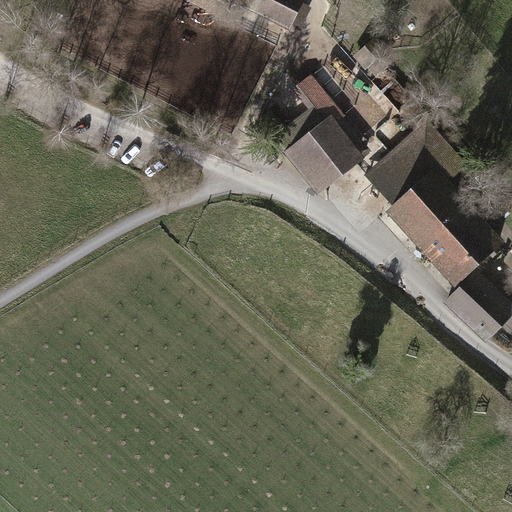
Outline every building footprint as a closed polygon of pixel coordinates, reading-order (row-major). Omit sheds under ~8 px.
[(246,0),(289,21),(298,0),(246,0)] [(357,39),(367,52),(387,36),(376,23),(357,39)] [(276,113),(268,119),(286,141),(328,105),(365,148),(376,139),(347,106),(335,91),(324,79),(313,66),(295,81),(312,102),(286,124),(276,113)] [(390,143),(367,163),(393,192),(455,137),(414,92),(402,103),(417,119),(390,143)] [(286,141),(323,184),(358,154),(365,148),(328,105),(286,141)] [(456,274),(504,232),(450,171),(469,153),(455,137),(393,192),(387,197),(456,274)] [(511,321),(511,303),(481,271),(449,302),(489,344),(511,321)]
